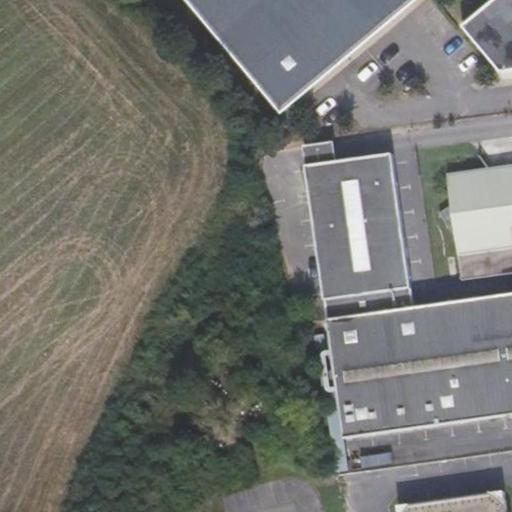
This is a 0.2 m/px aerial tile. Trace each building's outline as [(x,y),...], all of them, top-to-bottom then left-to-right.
[(191,0),(284,110),(310,88),(414,0),(191,0)] [(511,0),(494,0),(462,27),(502,73),(511,71),(511,0)] [(305,146),(307,166),(324,287),(342,410),(346,438),(511,415),(511,293),(439,304),(413,308),(392,154),(337,162),(335,142),(320,144),(305,146)] [(488,168),(448,174),(452,205),(440,214),(457,234),(463,280),(511,272),(511,164),(504,166),(493,175),(489,168),(488,168)] [(349,469),(342,410),(328,412),(337,470),(349,469)] [(409,505),(403,511),(506,511),(505,502),(492,493),(409,505)]
